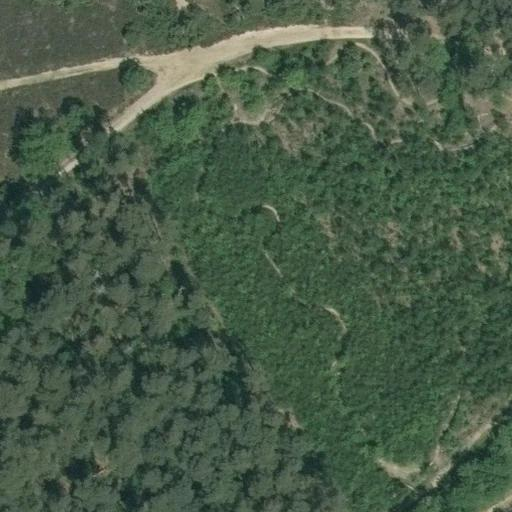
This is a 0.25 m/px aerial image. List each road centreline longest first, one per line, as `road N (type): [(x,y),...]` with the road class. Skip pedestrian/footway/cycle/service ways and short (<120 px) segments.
road 1 (track): [(190,62),(317,33),(410,35),(511,54)]
road 2 (track): [(0,219),(169,82)]
road 3 (track): [(0,87),(137,61),(190,62)]
road 4 (track): [(511,411),(391,511)]
